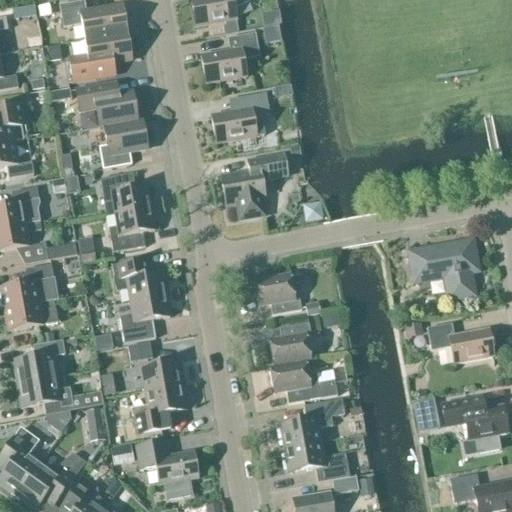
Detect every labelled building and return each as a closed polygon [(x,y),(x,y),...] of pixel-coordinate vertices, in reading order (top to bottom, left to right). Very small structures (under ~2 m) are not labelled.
[(204,0),(190,2),(195,30),(225,25),(236,23),(234,11),(250,4),(249,0),(204,0)] [(84,43),(127,36),(122,10),(86,16),(84,4),(59,8),(63,31),(81,28),(84,43)] [(48,13),(47,6),(35,8),(36,15),(48,13)] [(25,20),(35,18),(33,9),(24,10),(25,20)] [(238,35),(236,23),(225,25),(226,29),(222,29),(224,38),(238,35)] [(131,62),(127,36),(84,43),(86,58),(68,61),(72,86),(97,82),(95,68),(131,62)] [(243,62),(259,59),(255,37),(228,42),(230,55),(200,60),(205,87),(246,80),(243,62)] [(3,81),(0,66),(0,94),(18,91),(15,79),(3,81)] [(99,132),(104,131),(137,125),(132,96),(119,98),(117,85),(74,92),(78,117),(96,113),(99,132)] [(215,147),(256,140),(253,121),(269,119),(265,97),(238,101),(240,114),(210,120),(215,147)] [(0,147),(14,145),(24,143),(22,130),(25,130),(21,107),(0,111),(0,147)] [(147,152),(142,124),(137,125),(104,131),(108,149),(99,150),(103,173),(132,168),(129,156),(147,152)] [(18,168),(14,145),(0,147),(0,171),(6,170),(8,182),(33,178),(31,165),(18,168)] [(298,150),(290,151),(291,161),(300,159),(298,150)] [(225,209),(237,207),(240,223),(263,219),(261,203),(265,202),(261,184),(280,181),(277,160),(247,165),(249,176),(221,181),(225,209)] [(114,218),(151,212),(147,189),(135,191),(133,177),(100,182),(104,207),(112,205),(114,218)] [(0,209),(0,232),(39,225),(37,214),(39,208),(36,191),(11,196),(14,207),(0,209)] [(151,212),(114,218),(116,230),(108,232),(112,256),(145,251),(142,236),(154,234),(151,212)] [(39,225),(0,232),(0,254),(29,250),(27,236),(41,233),(39,225)] [(469,275),(477,273),(471,245),(410,256),(415,284),(445,279),(448,296),(456,301),(473,298),(469,275)] [(48,264),(77,259),(74,247),(46,252),(48,264)] [(129,305),(165,298),(162,276),(150,278),(147,263),(111,269),(114,284),(116,295),(127,293),(129,305)] [(0,293),(4,313),(53,304),(57,303),(51,269),(25,273),(28,286),(0,291),(0,293)] [(254,285),(258,310),(270,308),(272,319),(301,314),(299,301),(294,302),(290,279),(254,285)] [(169,321),(165,298),(129,305),(134,330),(121,332),(123,348),(156,342),(152,324),(169,321)] [(55,312),(53,304),(4,313),(7,335),(57,326),(55,312)] [(269,345),(273,368),(310,363),(305,340),(310,339),(308,326),(279,331),(281,343),(269,345)] [(453,368),(493,360),(488,333),(453,339),(451,327),(426,332),(430,354),(450,351),(453,368)] [(17,388),(56,381),(53,360),(65,357),(62,344),(33,349),(35,360),(13,364),(17,388)] [(130,366),(152,362),(149,346),(127,350),(130,366)] [(144,396),(181,389),(177,365),(140,371),(144,396)] [(288,408),(337,399),(334,384),(318,387),(316,378),(308,379),(306,367),(269,373),(273,397),(285,395),(288,408)] [(56,381),(17,388),(21,412),(43,408),(45,419),(69,415),(67,403),(60,404),(56,381)] [(181,389),(144,396),(147,410),(131,413),(135,438),(161,434),(158,418),(186,413),(181,389)] [(283,452),(321,446),(318,432),(332,430),(330,420),(345,418),(342,402),(304,409),(307,423),(279,428),(283,452)] [(419,434),(437,431),(432,403),(414,407),(419,434)] [(498,439),(507,437),(502,409),(468,416),(465,403),(441,408),(445,431),(464,427),(468,444),(474,443),(476,458),(500,453),(498,439)] [(0,479),(0,486),(16,499),(41,464),(30,456),(38,445),(21,432),(0,459),(10,466),(0,479)] [(190,483),(198,481),(193,455),(162,461),(159,446),(135,450),(140,474),(155,471),(159,488),(163,488),(166,505),(193,500),(190,483)] [(321,446),(283,452),(288,477),(315,472),(317,486),(349,480),(345,457),(323,461),(321,446)] [(53,473),(41,464),(16,499),(34,511),(36,511),(43,503),(52,510),(58,502),(86,464),(74,456),(53,473)] [(475,503),(477,511),(511,511),(511,485),(479,492),(476,478),(449,483),(453,507),(475,503)] [(334,498),(358,494),(356,480),(332,484),(334,498)] [(105,511),(109,508),(97,499),(97,492),(89,486),(86,491),(79,486),(60,511),(105,511)] [(293,511),(332,511),(329,496),(292,502),(293,511)]
